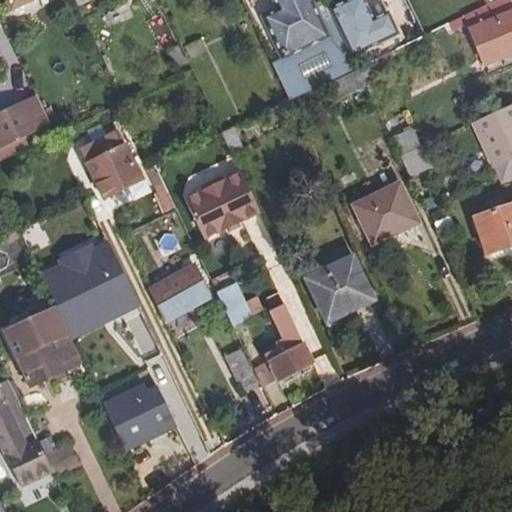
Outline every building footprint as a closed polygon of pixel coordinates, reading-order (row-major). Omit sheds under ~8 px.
[(5,0),(10,11),(33,0),(5,0)] [(271,63),(289,100),(356,67),(350,55),(328,9),(323,0),(272,0),(278,11),(264,18),(282,58),(271,63)] [(347,0),(328,9),(350,55),(396,33),(386,13),(372,20),(362,0),(347,0)] [(511,8),(508,0),(496,0),(463,16),(485,65),(511,53),(511,8)] [(188,60),(205,54),(201,40),(184,45),(188,60)] [(334,102),(365,87),(357,70),(326,85),(334,102)] [(0,147),(49,123),(37,97),(0,114),(0,147)] [(511,105),(472,123),(500,186),(511,182),(511,105)] [(37,131),(42,141),(55,135),(50,125),(37,131)] [(398,157),(419,147),(411,130),(390,139),(398,157)] [(80,151),(86,164),(125,146),(119,133),(80,151)] [(125,146),(86,164),(85,165),(101,199),(142,179),(125,146)] [(398,157),(408,176),(429,167),(419,147),(398,157)] [(258,210),(239,170),(225,177),(225,178),(218,175),(202,182),(200,190),(183,198),(201,237),(258,210)] [(399,185),(353,206),(372,245),(417,224),(399,185)] [(511,204),(473,218),(485,254),(511,245),(511,204)] [(246,223),(253,248),(269,244),(262,219),(246,223)] [(18,230),(4,237),(7,243),(21,236),(18,230)] [(34,266),(67,338),(135,308),(103,236),(34,266)] [(352,257),(304,278),(326,323),(374,301),(352,257)] [(193,265),(149,289),(166,322),(211,297),(193,265)] [(214,293),(230,325),(248,317),(232,284),(214,293)] [(50,303),(0,326),(0,340),(23,390),(78,365),(50,303)] [(313,362),(285,303),(261,314),(275,343),(274,343),(276,348),(263,354),(275,380),(313,362)] [(179,391),(156,343),(122,359),(134,382),(147,376),(158,401),(179,391)] [(259,385),(241,349),(225,356),(241,393),(259,385)] [(54,386),(75,376),(69,371),(50,379),(54,386)] [(46,459),(18,402),(9,383),(7,380),(3,382),(0,382),(0,448),(18,487),(51,471),(46,459)] [(13,381),(9,383),(18,402),(22,400),(13,381)] [(131,390),(107,402),(129,448),(153,436),(131,390)] [(131,448),(146,482),(187,465),(172,430),(131,448)] [(70,447),(46,459),(51,471),(54,476),(78,464),(70,447)]
